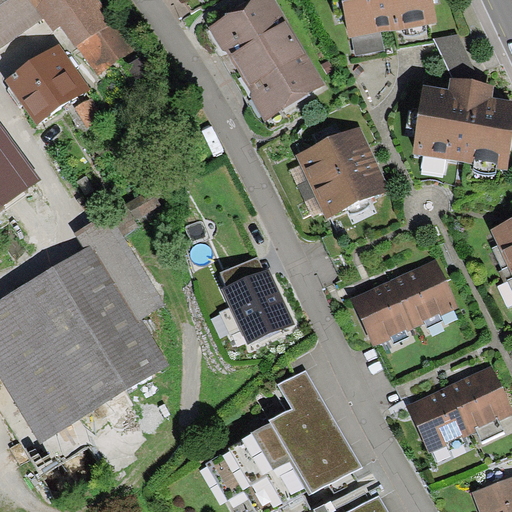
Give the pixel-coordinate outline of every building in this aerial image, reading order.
[(0,0),(0,45),(43,14),(32,0),(0,0)] [(32,0),(43,14),(94,80),(135,50),(96,0),(32,0)] [(268,0),(255,0),(214,24),(270,118),(321,88),(268,0)] [(342,0),(349,40),(353,39),(356,56),(386,51),(383,35),(438,25),(433,0),(342,0)] [(459,35),(434,39),(453,81),(481,86),(459,35)] [(53,51),(8,80),(39,124),(85,93),(53,51)] [(449,90),(426,87),(416,154),(475,163),(474,170),(495,173),(495,167),(508,169),(511,140),(511,100),(495,98),(496,88),(481,86),(453,81),(451,81),(449,90)] [(359,130),(303,156),(331,216),(387,190),(359,130)] [(9,220),(30,250),(64,227),(43,197),(9,220)] [(81,250),(0,298),(0,369),(43,441),(168,366),(141,321),(167,305),(109,209),(71,232),(81,250)] [(511,222),(494,231),(511,270),(511,222)] [(221,277),(228,292),(222,294),(248,350),(296,327),(278,290),(270,272),(265,275),(257,260),(221,277)] [(436,261),(353,300),(377,350),(459,311),(436,261)] [(511,409),(491,365),(408,404),(432,453),(511,415),(511,409)] [(247,486),(263,511),(272,511),(306,491),(311,499),(362,468),(306,376),(279,392),(293,414),(213,463),(233,495),(247,486)] [(511,511),(511,480),(482,490),(489,511),(511,511)] [(390,511),(382,498),(357,511),(390,511)]
